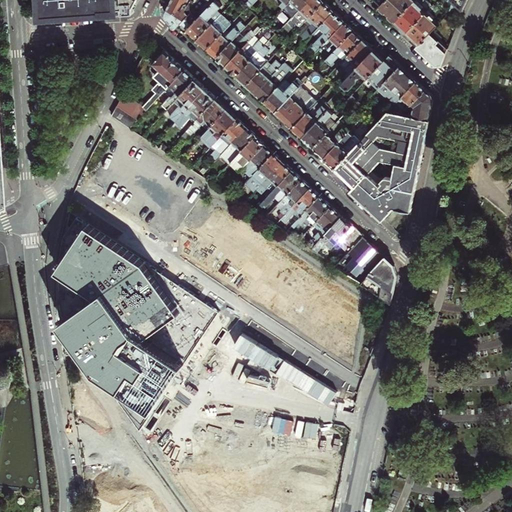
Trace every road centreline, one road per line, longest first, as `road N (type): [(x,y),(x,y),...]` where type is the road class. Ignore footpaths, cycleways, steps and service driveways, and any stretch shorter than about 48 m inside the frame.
road 1 (residential): [(412,259),(159,28),(142,26)]
road 2 (residential): [(67,511),(30,210)]
road 3 (residential): [(244,310),(58,186)]
road 4 (residential): [(142,26),(58,186)]
road 5 (residential): [(244,310),(145,461)]
road 6 (tertiary): [(449,87),(412,259)]
road 7 (tertiary): [(30,210),(16,36)]
road 8 (residential): [(41,322),(145,461)]
road 9 (residential): [(383,402),(244,310)]
road 10 (tertiary): [(412,259),(383,402)]
road 11 (residential): [(350,0),(449,87)]
road 12 (residential): [(16,36),(142,26)]
